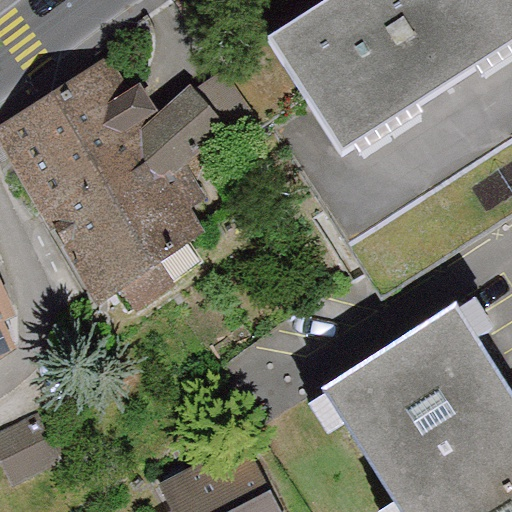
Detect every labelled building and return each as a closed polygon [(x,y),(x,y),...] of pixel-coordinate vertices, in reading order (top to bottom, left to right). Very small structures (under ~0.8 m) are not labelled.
[(511,0),(285,0),(218,41),(350,254),(511,154),(511,0)] [(98,67),(0,140),(0,163),(122,328),(212,261),(159,191),(235,134),(197,83),(141,125),(98,67)] [(0,359),(14,351),(13,302),(0,272),(0,359)] [(511,511),(511,410),(444,303),(317,383),(399,511),(511,511)] [(279,511),(247,441),(159,480),(172,511),(279,511)]
